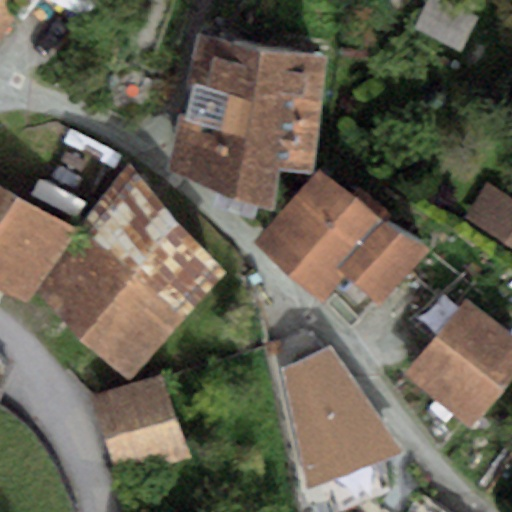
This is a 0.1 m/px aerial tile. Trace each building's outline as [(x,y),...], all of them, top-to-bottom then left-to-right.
[(3,0),(0,0),(0,40),(19,9),(3,0)] [(378,0),(402,15),(411,0),(378,0)] [(476,19),(435,0),(427,0),(414,30),(460,52),(476,19)] [(327,56),(201,34),(190,80),(194,82),(228,90),(220,126),(187,118),(181,116),(169,167),(233,199),(272,209),(278,168),(312,172),(327,56)] [(228,90),(194,82),(187,118),(220,126),(228,90)] [(225,270),(129,165),(37,286),(128,379),(225,270)] [(319,166),(253,243),(323,302),(345,276),(379,304),(424,251),(390,222),(395,217),(359,186),(352,194),(319,166)] [(73,230),(0,184),(0,292),(24,308),(37,286),(73,230)] [(511,200),(487,184),(465,219),(511,249),(511,200)] [(511,374),(511,336),(464,298),(402,374),(468,428),(511,374)] [(327,348),(281,369),(307,489),(324,482),(384,458),(398,452),(327,348)] [(0,397),(12,371),(0,357),(0,397)] [(161,376),(90,397),(115,480),(186,458),(161,376)] [(384,458),(324,482),(335,511),(339,511),(389,492),(384,458)] [(440,511),(418,497),(407,511),(440,511)]
